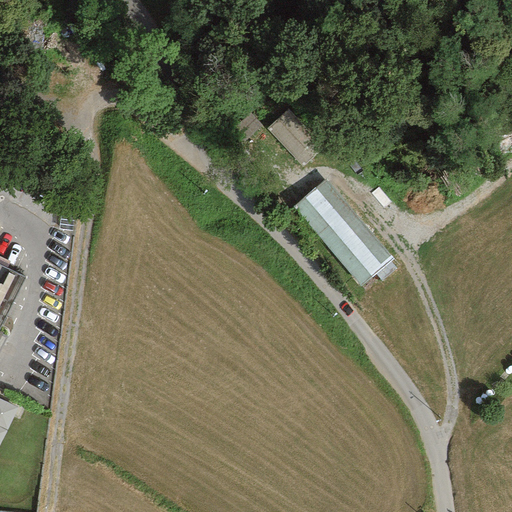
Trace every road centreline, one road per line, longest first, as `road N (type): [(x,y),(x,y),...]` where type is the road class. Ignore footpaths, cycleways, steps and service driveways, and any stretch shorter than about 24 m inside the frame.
road 1 (unclassified): [(95,0),(399,380),(433,440),(442,511)]
road 2 (track): [(231,170),(123,104),(100,96),(86,106),(86,226),(52,511)]
